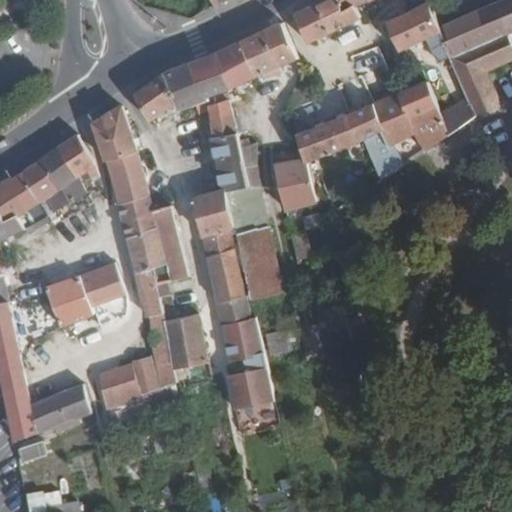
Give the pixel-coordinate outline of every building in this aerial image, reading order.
[(357,5),(347,11),(341,0),(323,0),(297,15),(310,43),(363,17),(357,5)] [(357,5),(366,0),(341,0),(347,11),(357,5)] [(511,39),(509,32),(511,31),(511,0),(503,0),(440,29),(452,57),(461,76),(470,97),(478,115),(503,104),(503,106),(504,105),(490,71),(511,61),(511,39)] [(452,57),(440,29),(428,2),(388,22),(402,52),(429,39),(441,63),(446,60),(452,57)] [(281,66),(299,57),(284,22),(242,41),(259,75),(269,71),(281,66)] [(243,84),(259,75),(242,41),(222,51),(215,54),(177,68),(166,73),(179,101),(183,110),(197,105),(200,114),(209,111),(215,137),(239,133),(235,113),(231,99),(212,105),(209,97),(228,90),(243,84)] [(454,79),(461,76),(452,57),(446,60),(454,79)] [(283,70),(281,66),(269,71),(271,76),(283,70)] [(175,104),(179,101),(166,73),(138,93),(153,121),(167,110),(170,114),(178,108),(175,104)] [(426,150),(449,135),(441,114),(427,81),(400,92),(418,132),(426,150)] [(290,109),(316,97),(310,83),(297,88),(292,100),(290,102),(288,104),(290,109)] [(231,99),(228,90),(209,97),(212,105),(231,99)] [(399,141),(418,132),(400,92),(376,103),(373,104),(384,130),(392,145),(399,141)] [(449,135),(478,115),(470,97),(441,114),(449,135)] [(140,135),(135,137),(126,103),(96,122),(119,204),(151,194),(139,149),(143,148),(140,135)] [(392,145),(384,130),(373,104),(353,113),(365,141),(382,179),(402,166),(392,145)] [(365,141),(353,113),(299,134),(308,159),(309,161),(365,141)] [(247,167),(242,145),(239,133),(215,137),(223,173),(228,190),(250,186),(247,167)] [(101,174),(99,166),(79,134),(60,147),(83,184),(101,174)] [(402,166),(408,162),(399,141),(392,145),(402,166)] [(247,167),(258,164),(258,142),(242,145),(247,167)] [(89,193),(83,184),(60,147),(44,158),(62,187),(48,196),(50,199),(57,211),(89,193)] [(48,196),(62,187),(44,158),(25,171),(43,202),(50,199),(48,196)] [(287,210),(319,201),(309,163),(309,161),(308,159),(277,165),(287,210)] [(250,186),(261,183),(258,164),(247,167),(250,186)] [(332,168),(319,170),(324,190),(336,188),(332,168)] [(27,227),(50,215),(43,202),(25,171),(13,178),(12,177),(0,184),(0,204),(8,219),(19,214),(27,227)] [(232,230),(237,229),(228,190),(224,191),(197,197),(219,302),(247,295),(232,230)] [(160,226),(155,209),(151,194),(119,204),(127,237),(160,226)] [(0,236),(3,240),(16,233),(8,219),(0,204),(0,236)] [(170,281),(190,276),(174,204),(155,209),(160,226),(170,263),(156,267),(165,312),(176,366),(209,359),(197,306),(189,308),(190,315),(178,317),(173,295),(174,294),(170,281)] [(307,230),(325,224),(323,218),(321,211),(303,217),(307,230)] [(246,269),(279,261),(271,225),(238,233),(246,269)] [(156,267),(170,263),(160,226),(127,237),(138,273),(149,317),(165,312),(156,267)] [(298,260),(311,256),(305,230),(293,234),(298,260)] [(338,282),(362,275),(355,247),(331,253),(338,282)] [(286,292),(279,261),(246,269),(251,294),(253,301),(286,292)] [(0,304),(10,302),(7,285),(4,274),(0,262),(0,304)] [(93,305),(128,293),(117,262),(81,275),(93,305)] [(63,327),(96,314),(93,305),(81,275),(48,287),(63,327)] [(253,318),(247,295),(219,302),(224,324),(253,318)] [(360,322),(366,321),(361,299),(355,300),(360,322)] [(348,325),(360,322),(355,300),(343,303),(346,317),(348,325)] [(0,351),(20,345),(10,302),(0,304),(0,351)] [(179,381),(176,366),(165,312),(149,317),(154,346),(163,387),(175,383),(179,381)] [(321,359),(354,351),(348,325),(346,317),(313,324),(321,359)] [(233,362),(261,355),(253,318),(224,324),(233,362)] [(264,334),(267,354),(283,351),(280,331),(264,334)] [(34,404),(32,405),(20,345),(0,351),(0,353),(2,363),(8,394),(17,441),(40,433),(34,404)] [(139,396),(160,389),(151,356),(133,363),(139,396)] [(125,401),(139,396),(133,363),(118,368),(125,401)] [(108,408),(125,401),(118,368),(101,373),(108,408)] [(40,433),(94,413),(85,383),(34,404),(40,433)] [(175,383),(163,387),(160,389),(139,396),(125,401),(108,408),(115,431),(134,424),(157,417),(153,406),(179,397),(175,383)] [(45,439),(14,448),(19,463),(49,454),(45,439)] [(214,491),(208,461),(195,463),(201,493),(214,491)] [(81,511),(80,500),(50,504),(49,500),(29,504),(30,511),(81,511)]
